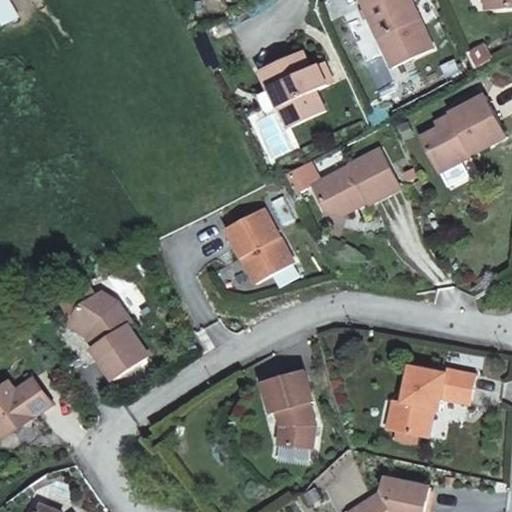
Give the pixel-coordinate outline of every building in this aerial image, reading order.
[(356,0),(385,66),(424,49),(403,0),(356,0)] [(511,0),(477,0),(479,12),(511,8),(511,0)] [(282,105),(291,126),(321,112),(312,91),(322,86),(314,66),(306,70),(299,53),(255,72),(264,90),(257,93),(265,113),(275,108),(282,105)] [(314,66),(322,86),(328,83),(319,64),(314,66)] [(455,116),(441,124),(422,133),(439,167),(506,134),(486,93),(452,109),(455,116)] [(284,129),(291,126),(282,105),(275,108),(284,129)] [(438,117),(441,124),(455,116),(452,109),(438,117)] [(399,181),(379,141),(347,157),(347,158),(308,177),(320,200),(335,205),(349,199),(351,195),(361,190),(365,198),(399,181)] [(229,228),(260,282),(298,260),(267,206),(229,228)] [(104,341),(99,345),(95,347),(115,378),(150,354),(130,324),(134,322),(124,306),(117,310),(111,302),(103,290),(83,304),(81,307),(75,317),(97,331),(104,341)] [(92,335),(99,345),(104,341),(97,331),(75,317),(72,322),(92,335)] [(433,406),(438,407),(445,408),(447,396),(474,401),(480,373),(453,368),(452,372),(414,365),(407,401),(403,400),(398,428),(427,434),(433,406)] [(268,377),(278,409),(282,408),(288,427),(286,439),(317,444),(320,420),(314,398),(319,397),(309,366),(268,377)] [(16,433),(57,404),(37,376),(20,389),(15,381),(0,392),(0,427),(2,431),(4,431),(16,433)] [(398,428),(403,400),(393,398),(388,427),(398,428)] [(433,435),(438,407),(433,406),(427,434),(433,435)] [(354,511),(428,511),(434,485),(391,476),(389,488),(353,510),(354,511)] [(61,511),(65,506),(45,498),(39,511),(61,511)]
